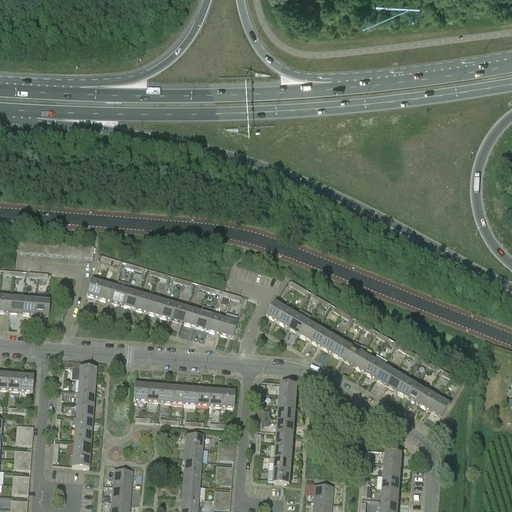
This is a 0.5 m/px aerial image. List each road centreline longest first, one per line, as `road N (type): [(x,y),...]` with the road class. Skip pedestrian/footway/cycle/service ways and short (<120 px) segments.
road 1 (trunk): [(0,112),(180,142),(270,168),(511,287)]
road 2 (tertiary): [(0,216),(248,238),(511,341)]
road 3 (trunk): [(0,112),(290,113),(511,87)]
road 4 (trunk): [(374,88),(221,96),(33,91)]
road 5 (residential): [(431,511),(431,456),(408,430),(305,372),(250,368)]
road 6 (trunk): [(207,0),(188,38),(138,77),(33,91)]
road 7 (residential): [(250,368),(60,354)]
road 8 (trunk): [(374,88),(282,73),(258,51),(241,0)]
road 9 (trunk): [(511,261),(490,240),(475,202),(486,149),(511,121)]
road 10 (residential): [(60,354),(83,272),(23,266)]
road 11 (trunk): [(511,67),(374,88)]
road 12 (residential): [(242,505),(250,368)]
road 13 (residential): [(40,488),(48,353)]
